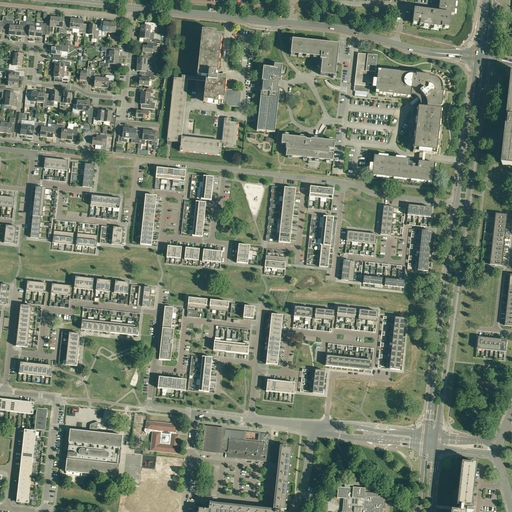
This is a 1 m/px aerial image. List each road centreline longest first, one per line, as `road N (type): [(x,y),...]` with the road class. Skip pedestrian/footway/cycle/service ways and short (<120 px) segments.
road 1 (tertiary): [(435,436),(467,204)]
road 2 (tertiary): [(456,203),(427,435)]
road 3 (residential): [(40,356),(45,309),(71,312),(72,302),(159,312)]
road 4 (tertiary): [(477,56),(456,203)]
road 5 (tertiary): [(467,204),(488,58)]
road 6 (residential): [(223,463),(219,498),(267,497),(270,468),(238,465)]
